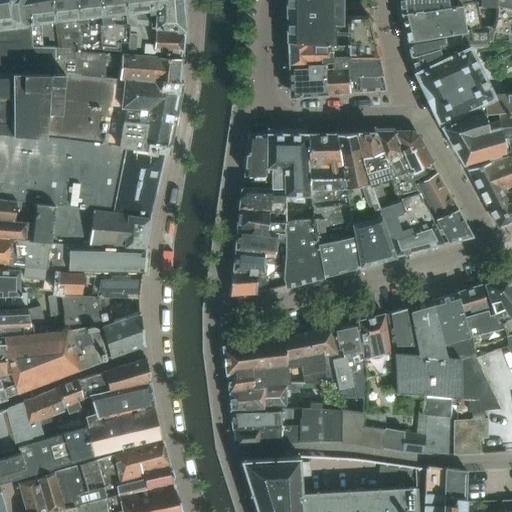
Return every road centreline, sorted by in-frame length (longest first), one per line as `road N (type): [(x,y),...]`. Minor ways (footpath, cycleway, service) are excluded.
road 1 (unclassified): [(195,0),(155,311),(163,391),(192,511)]
road 2 (residential): [(271,306),(495,248)]
road 3 (unclassified): [(213,318),(240,123),(264,119)]
road 4 (unclassified): [(495,248),(417,116)]
road 5 (unclassified): [(417,116),(264,119)]
road 6 (residential): [(228,452),(213,318)]
road 7 (unclassified): [(417,116),(383,0)]
